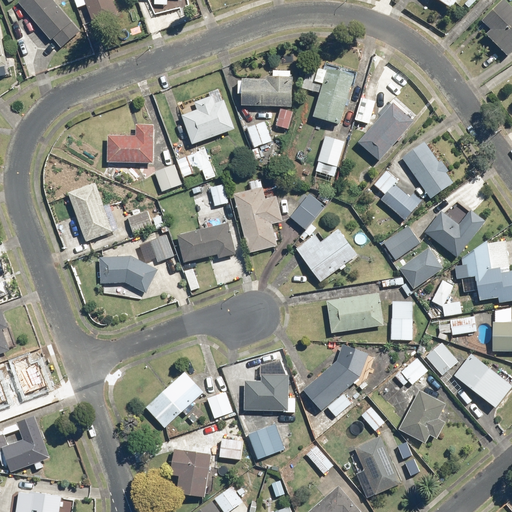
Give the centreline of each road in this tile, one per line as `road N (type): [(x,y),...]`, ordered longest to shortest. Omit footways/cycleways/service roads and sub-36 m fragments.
road 1 (residential): [(511,180),(422,52),(385,23),(335,9),(283,18),(61,95),(23,138),(15,192),(79,365)]
road 2 (residential): [(262,313),(207,318),(79,365)]
road 3 (residential): [(79,365),(131,511)]
